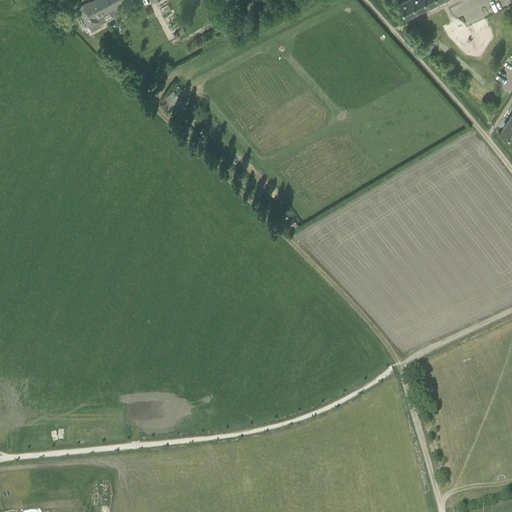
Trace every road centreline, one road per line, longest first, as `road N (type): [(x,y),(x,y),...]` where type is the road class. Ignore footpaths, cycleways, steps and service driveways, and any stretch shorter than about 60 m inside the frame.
road 1 (unknown): [(400,365),(280,424),(0,457)]
road 2 (track): [(400,365),(335,287),(142,98)]
road 3 (track): [(438,511),(400,365),(511,311)]
road 4 (track): [(511,171),(364,0)]
